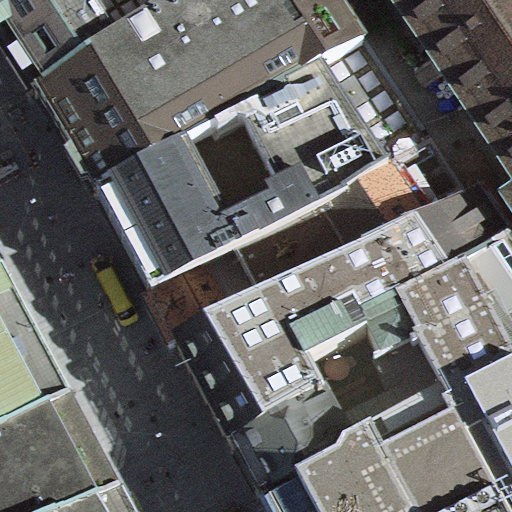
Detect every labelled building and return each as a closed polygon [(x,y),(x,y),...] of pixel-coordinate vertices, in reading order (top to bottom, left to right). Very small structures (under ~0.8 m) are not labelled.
[(167,10),(169,11),(185,0),(0,0),(0,43),(35,98),(167,10)] [(167,10),(35,98),(66,149),(95,199),(282,90),(280,87),(319,65),(362,41),(335,0),(185,0),(169,11),(167,10)] [(511,198),(505,203),(511,213),(511,0),(393,0),(511,174),(511,198)] [(140,280),(150,300),(345,198),(344,195),(428,142),(362,41),(319,65),(280,87),(282,90),(95,199),(118,239),(140,280)] [(511,511),(511,244),(508,238),(504,241),(474,197),(468,201),(465,198),(428,142),(344,195),(345,198),(150,300),(144,304),(170,352),(176,349),(230,449),(417,346),(439,389),(332,453),(333,461),(260,502),(262,505),(267,502),(270,508),(264,511),(511,511)] [(0,439),(71,404),(18,308),(1,277),(0,277),(0,439)] [(333,461),(332,453),(439,389),(417,346),(230,449),(240,467),(259,502),(260,502),(333,461)] [(78,417),(71,404),(0,439),(0,511),(88,511),(121,499),(95,450),(85,430),(78,417)] [(88,511),(128,511),(121,499),(88,511)]
